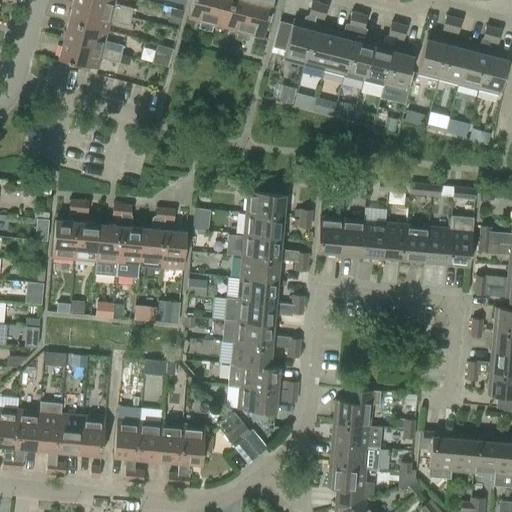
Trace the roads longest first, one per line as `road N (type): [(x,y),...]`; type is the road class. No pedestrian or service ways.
road 1 (residential): [(253,478),(308,422),(319,304),(331,291),(455,307),(448,405)]
road 2 (residential): [(253,478),(211,504),(0,489)]
